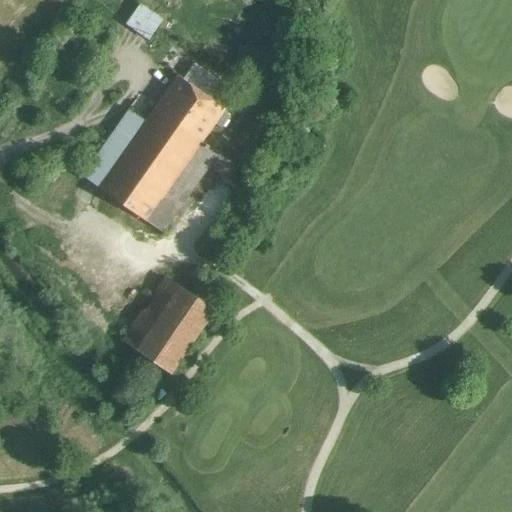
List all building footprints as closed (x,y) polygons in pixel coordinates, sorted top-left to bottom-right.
[(129,24),(153,40),(168,18),(144,2),(129,24)] [(240,44),(240,65),(270,66),(271,45),(240,44)] [(225,109),(178,76),(155,109),(202,142),(203,141),(225,109)] [(146,122),(99,188),(162,233),(219,153),(203,141),(202,142),(155,109),(146,122)] [(129,110),(82,176),(99,188),(146,122),(129,110)] [(212,311),(165,278),(144,309),(190,341),(212,311)] [(190,341),(144,309),(122,340),(168,373),(190,341)]
